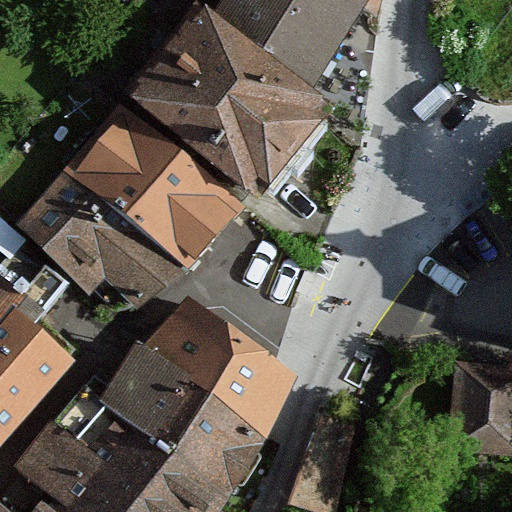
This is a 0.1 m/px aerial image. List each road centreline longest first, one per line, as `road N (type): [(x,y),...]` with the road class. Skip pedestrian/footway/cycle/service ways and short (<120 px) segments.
road 1 (residential): [(266,511),(408,206)]
road 2 (residential): [(408,206),(408,0)]
road 3 (residential): [(511,139),(408,206)]
